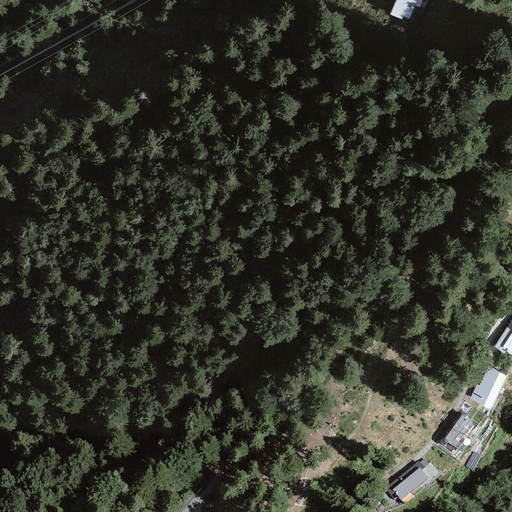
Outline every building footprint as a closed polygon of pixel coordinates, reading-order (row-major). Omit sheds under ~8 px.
[(417,0),(396,0),(390,15),(402,19),(403,17),(409,19),(417,0)] [(511,318),(494,346),(511,357),(511,318)] [(490,409),(506,375),(488,366),(479,385),(476,384),(470,398),(490,409)] [(480,424),(460,411),(434,443),(455,457),(480,424)] [(473,453),(466,469),(476,473),(483,457),(473,453)] [(440,476),(424,458),(387,490),(401,505),(440,476)]
